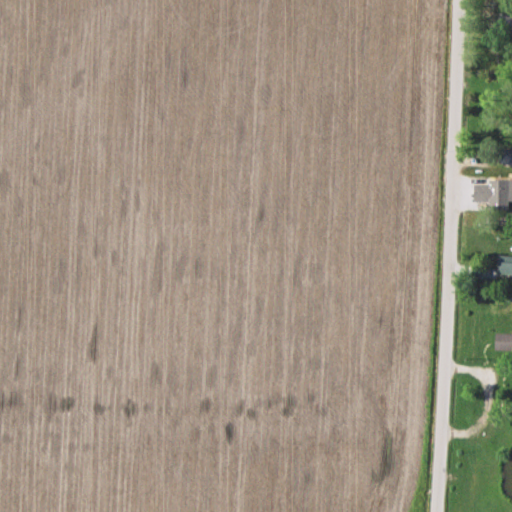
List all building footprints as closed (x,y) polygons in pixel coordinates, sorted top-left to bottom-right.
[(511,0),(502,0),(502,35),(511,35),(511,0)] [(511,165),(511,151),(503,151),(502,165),(511,165)] [(511,202),(511,181),(490,181),(490,185),(476,185),(476,203),(491,203),(491,211),(511,211),(511,203),(511,202)] [(500,270),(511,269),(511,257),(500,258),(500,270)] [(511,351),(511,334),(498,334),(498,351),(511,351)]
